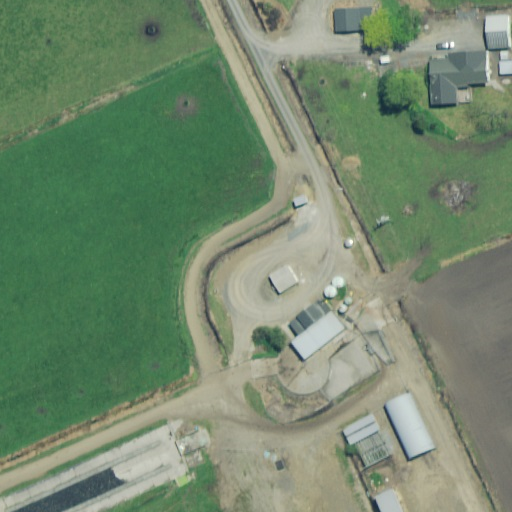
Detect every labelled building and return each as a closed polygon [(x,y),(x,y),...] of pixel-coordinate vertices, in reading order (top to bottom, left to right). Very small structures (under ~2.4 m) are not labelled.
[(373,30),(373,8),(337,9),(338,31),(373,30)] [(509,13),(488,14),(490,48),(511,47),(509,13)] [(472,89),(472,85),(490,83),(488,51),(451,54),(451,58),(431,60),(435,104),(461,103),(460,90),(472,89)] [(511,73),(511,61),(502,62),(502,74),(511,73)] [(299,282),(288,265),(272,275),(283,293),(299,282)] [(290,321),(302,338),(295,344),(307,359),(346,329),(334,314),(330,317),(317,300),(290,321)] [(435,448),(410,394),(386,405),(411,459),(435,448)] [(398,455),(376,415),(346,431),(368,472),(398,455)] [(404,511),(395,490),(377,497),(383,511),(404,511)]
